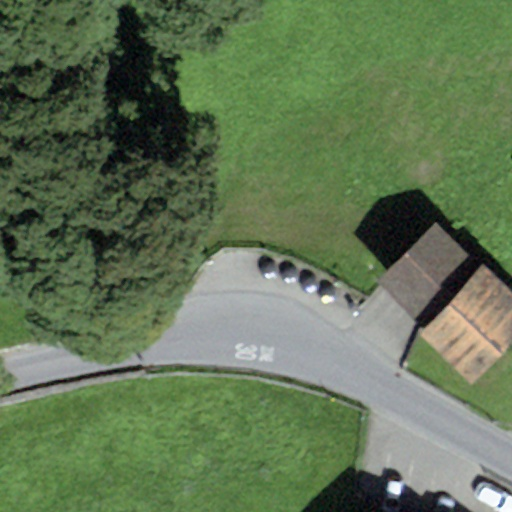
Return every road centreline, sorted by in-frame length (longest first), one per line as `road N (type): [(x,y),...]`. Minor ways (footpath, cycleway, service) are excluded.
road 1 (track): [(511,107),(387,105),(299,133),(251,184),(192,336)]
road 2 (residential): [(132,343),(246,339),(306,355),(358,374),(511,464)]
road 3 (tertiary): [(0,373),(132,343)]
